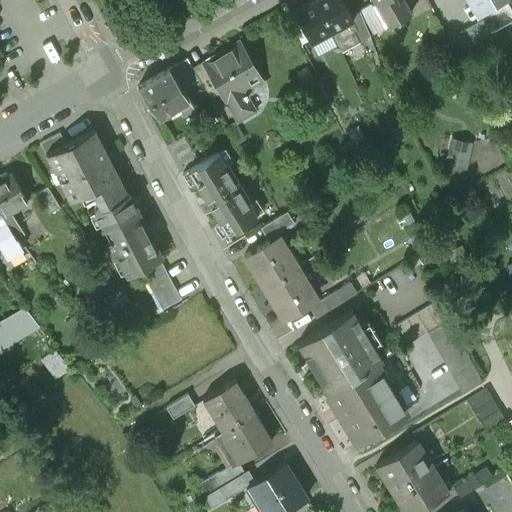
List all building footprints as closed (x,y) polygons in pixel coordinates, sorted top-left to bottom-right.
[(331,29),(315,0),(310,0),(293,10),(309,41),(331,29)] [(351,18),(341,0),(315,0),(331,29),(351,18)] [(372,0),(375,5),(382,18),(394,12),(394,13),(402,8),(397,0),(372,0)] [(511,10),(506,0),(459,0),(445,8),(450,17),(439,23),(454,52),(511,21),(511,10)] [(372,3),(359,9),(371,34),(383,28),(372,3)] [(239,39),(215,54),(217,57),(206,64),(221,89),(238,118),(255,108),(244,88),(259,79),(260,81),(263,79),(239,39)] [(195,70),(187,57),(176,63),(188,82),(198,76),(195,70)] [(221,89),(206,64),(195,70),(198,76),(210,96),(221,89)] [(169,67),(139,85),(165,125),(176,118),(169,108),(179,102),(185,111),(194,106),(169,67)] [(176,118),(165,125),(174,140),(185,133),(176,118)] [(127,192),(94,127),(65,141),(45,151),(54,169),(60,166),(64,175),(61,177),(72,198),(91,188),(100,205),(100,206),(127,192)] [(60,131),(40,141),(45,151),(65,141),(60,131)] [(251,202),(226,161),(225,162),(218,151),(182,172),(189,183),(194,180),(204,196),(201,198),(207,208),(210,205),(219,221),(214,224),(221,236),(256,214),(250,203),(251,202)] [(11,171),(0,177),(0,212),(15,238),(16,237),(18,236),(24,233),(9,209),(27,199),(11,171)] [(60,206),(47,185),(37,192),(49,212),(60,206)] [(127,192),(100,206),(100,205),(94,208),(103,227),(110,224),(136,210),(137,209),(128,191),(127,192)] [(287,209),(264,223),(271,234),(294,220),(287,209)] [(160,256),(136,210),(110,224),(116,234),(107,239),(115,256),(119,254),(128,272),(140,266),(159,256),(160,256)] [(0,212),(0,245),(7,257),(22,248),(16,237),(15,238),(0,212)] [(280,236),(270,241),(269,239),(244,254),(250,264),(253,262),(266,284),(297,266),(286,248),(287,248),(280,236)] [(159,256),(140,266),(150,287),(170,277),(159,256)] [(297,266),(266,284),(278,306),(275,308),(282,318),(307,303),(305,301),(315,295),(307,283),(297,266)] [(170,277),(150,287),(162,307),(181,297),(170,277)] [(334,289),(313,302),(319,314),(341,300),(334,289)] [(435,299),(397,322),(409,341),(447,318),(435,299)] [(24,306),(0,319),(0,348),(40,325),(24,306)] [(352,309),(297,342),(327,392),(375,362),(375,363),(382,359),(374,345),(380,341),(366,319),(360,323),(352,309)] [(63,385),(77,375),(56,346),(42,356),(63,385)] [(375,362),(327,392),(358,442),(406,412),(375,363),(375,362)] [(235,378),(203,398),(221,428),(253,408),(235,378)] [(485,387),(466,398),(479,419),(498,408),(485,387)] [(187,392),(166,405),(173,417),(194,404),(187,392)] [(221,428),(213,432),(232,463),(272,439),(253,408),(221,428)] [(417,439),(376,464),(393,490),(433,465),(417,439)] [(254,479),(245,485),(256,504),(262,500),(269,511),(280,511),(307,496),(285,460),(254,479)] [(433,465),(393,490),(405,511),(412,511),(449,490),(433,465)] [(225,481),(204,494),(211,505),(245,485),(254,479),(247,468),(225,481)] [(218,470),(197,482),(204,494),(225,481),(218,470)] [(473,473),(453,486),(460,496),(480,484),(473,473)]
